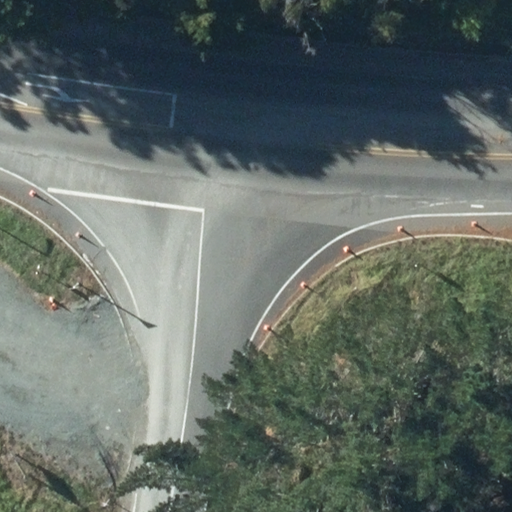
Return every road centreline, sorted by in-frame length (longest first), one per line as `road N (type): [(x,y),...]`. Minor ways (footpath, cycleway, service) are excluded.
road 1 (residential): [(221,140),(165,511)]
road 2 (secondary): [(511,157),(368,155),(221,140)]
road 3 (secondary): [(221,140),(0,106)]
